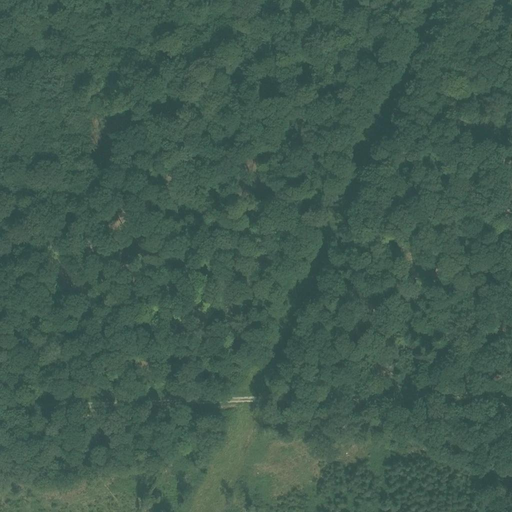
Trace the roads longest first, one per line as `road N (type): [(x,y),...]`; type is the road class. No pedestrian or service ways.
road 1 (track): [(0,400),(511,391)]
road 2 (unknown): [(271,391),(353,315),(372,243),(438,110),(447,57)]
